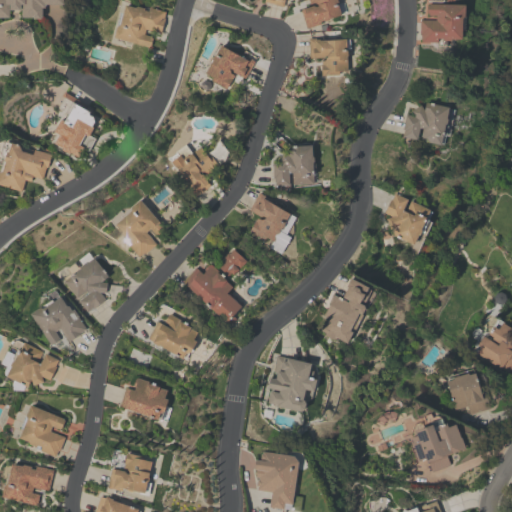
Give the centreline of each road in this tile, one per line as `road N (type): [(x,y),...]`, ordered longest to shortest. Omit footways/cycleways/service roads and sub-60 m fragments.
road 1 (residential): [(144,122),(170,67),(187,0),(405,21),(398,61),(358,134),(356,196),(344,231),(313,275),(254,331),(242,360),(231,511)]
road 2 (residential): [(71,511),(105,339),(233,190),(278,48),(277,33),(187,2)]
road 3 (residential): [(144,122),(110,161),(0,236)]
